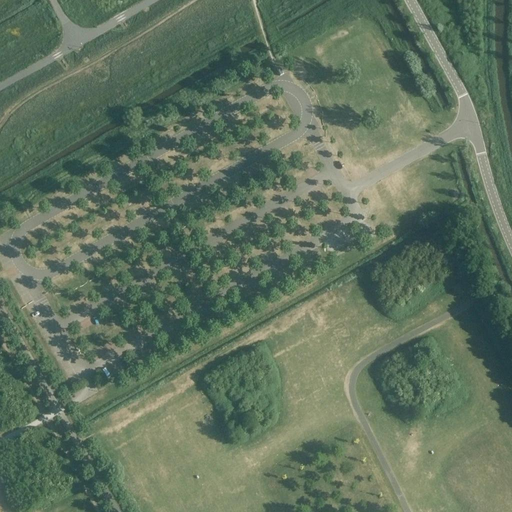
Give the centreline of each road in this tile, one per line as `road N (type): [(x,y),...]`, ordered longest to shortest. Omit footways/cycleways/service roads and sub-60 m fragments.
road 1 (unknown): [(33,276),(290,138),(302,123),(301,108),(284,87),(19,231),(11,246),(27,274)]
road 2 (track): [(407,511),(348,390),(354,375),(501,285)]
road 3 (unclassified): [(511,245),(459,88),(409,0)]
road 4 (unknown): [(197,0),(49,84),(0,127)]
